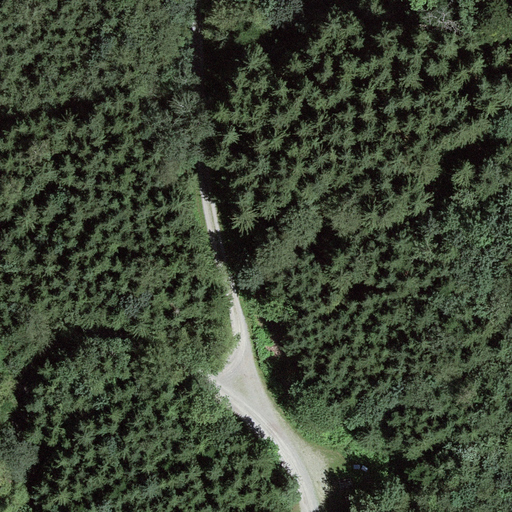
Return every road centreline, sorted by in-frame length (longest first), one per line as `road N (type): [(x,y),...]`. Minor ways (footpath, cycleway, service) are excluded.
road 1 (track): [(49,511),(31,389),(43,355),(75,344),(187,360),(247,396),(300,454),(313,511)]
road 2 (track): [(247,396),(210,220),(198,0)]
